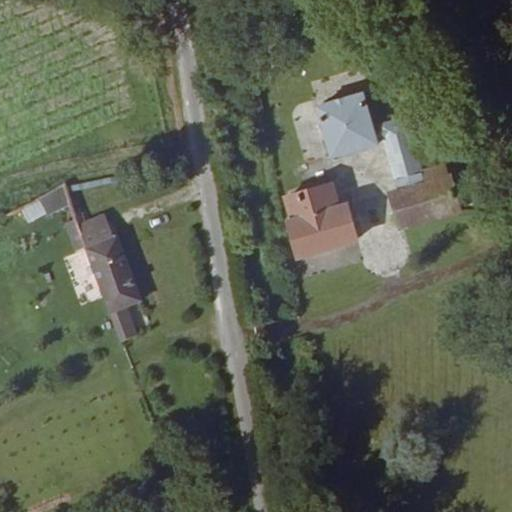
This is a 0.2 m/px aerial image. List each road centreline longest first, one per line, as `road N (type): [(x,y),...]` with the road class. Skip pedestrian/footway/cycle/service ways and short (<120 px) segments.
road 1 (residential): [(180,0),(260,511)]
road 2 (track): [(511,226),(423,83),(385,0)]
